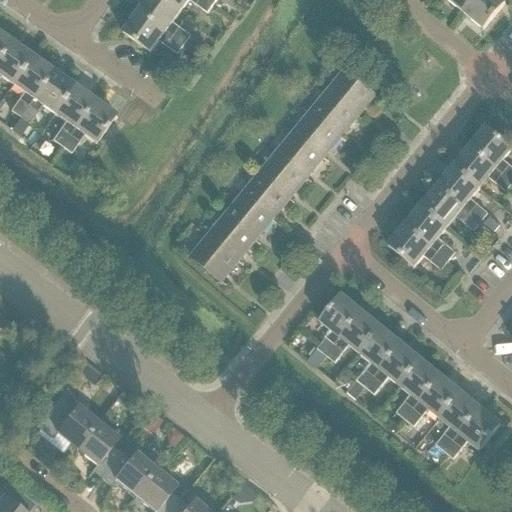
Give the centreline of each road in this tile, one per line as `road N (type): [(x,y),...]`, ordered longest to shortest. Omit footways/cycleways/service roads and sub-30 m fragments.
road 1 (unclassified): [(200,421),(0,265)]
road 2 (residential): [(200,421),(345,248)]
road 3 (residential): [(345,248),(489,76)]
road 4 (residential): [(463,347),(345,248)]
road 5 (unclassified): [(311,510),(200,421)]
road 6 (residential): [(489,76),(396,0)]
